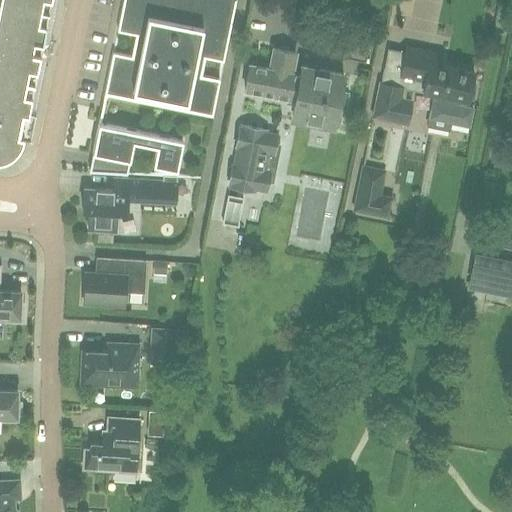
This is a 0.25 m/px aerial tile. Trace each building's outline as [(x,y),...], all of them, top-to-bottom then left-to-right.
[(0,0),(0,162),(3,162),(7,160),(11,158),(14,155),(18,152),(20,148),(22,144),(23,139),(30,140),(36,114),(29,113),(40,52),(32,50),(34,42),(36,43),(43,37),(50,0),(0,0)] [(235,0),(123,0),(117,31),(136,35),(132,57),(113,53),(105,94),(212,116),(220,79),(201,76),(205,58),(223,61),(235,0)] [(431,52),(405,46),(401,67),(396,71),(383,69),(381,82),(379,82),(373,116),(408,123),(412,100),(405,98),(407,89),(435,94),(436,93),(435,100),(433,99),(430,117),(469,125),(473,107),(465,106),(466,99),(468,99),(473,70),(429,61),(431,52)] [(249,66),(244,88),(294,99),(290,117),(332,126),(335,110),(335,109),(345,111),(348,92),(339,91),(342,73),(301,65),(299,74),(298,76),(294,75),(290,74),(295,52),(280,50),(273,48),(269,70),(265,69),(255,68),(249,66)] [(99,124),(93,153),(105,156),(102,172),(127,174),(133,142),(157,147),(153,165),(177,170),(183,141),(99,124)] [(254,188),(266,190),(269,172),(258,170),(261,151),(273,153),(277,135),(265,133),(265,130),(242,125),(241,128),(239,128),(236,147),(237,147),(234,165),(232,165),(229,183),(230,183),(230,186),(254,191),(254,188)] [(362,164),(352,211),(389,218),(390,213),(389,213),(391,201),(393,201),(394,196),(381,193),(386,169),(362,164)] [(178,182),(140,180),(116,178),(115,190),(84,189),(82,211),(89,211),(88,229),(115,230),(117,212),(127,213),(128,200),(177,203),(178,182)] [(490,242),(511,247),(511,229),(493,225),(490,242)] [(511,262),(503,261),(474,255),(469,283),(511,291),(511,262)] [(105,274),(85,272),(83,303),(124,306),(124,292),(144,293),(146,260),(112,257),(111,270),(109,270),(105,274)] [(154,260),(153,274),(166,275),(167,261),(154,260)] [(0,280),(1,265),(0,264),(0,316),(5,317),(5,321),(23,322),(24,303),(20,303),(21,291),(0,290),(0,280)] [(152,328),(150,361),(176,362),(177,329),(152,328)] [(83,351),(82,380),(106,381),(106,384),(125,385),(126,360),(137,360),(137,345),(107,344),(107,352),(83,351)] [(2,421),(20,421),(21,402),(17,402),(17,390),(0,389),(0,416),(2,417),(2,421)] [(137,464),(138,448),(140,419),(108,417),(107,431),(102,431),(101,443),(90,442),(90,450),(85,449),(83,468),(115,470),(115,463),(137,464)] [(0,511),(16,511),(13,509),(13,498),(19,498),(18,481),(0,481),(0,511)]
